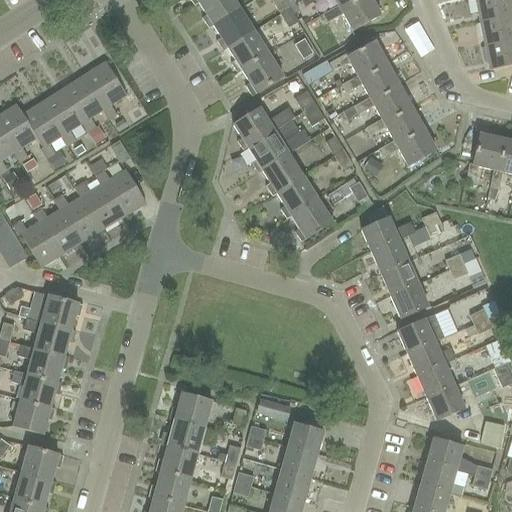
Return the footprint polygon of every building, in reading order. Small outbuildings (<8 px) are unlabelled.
[(211,27),(239,10),(232,0),(203,0),(197,4),(205,16),(201,19),(207,29),(211,27)] [(279,16),(289,10),(283,0),(274,0),(271,2),(279,16)] [(312,0),(314,2),(318,0),(332,0),(337,7),(338,10),(355,0),(312,0)] [(337,7),(321,16),(326,24),(341,16),(351,33),(380,17),(370,0),(355,0),(338,10),(337,7)] [(511,0),(475,0),(479,22),(511,15),(511,0)] [(226,49),(253,32),(239,10),(211,27),(219,39),(215,42),(222,52),(226,50),(226,49)] [(289,10),(279,16),(287,30),(297,24),(289,10)] [(511,41),(511,15),(479,22),(484,47),(511,41)] [(229,65),(236,75),(240,72),(267,55),(277,49),(264,29),(255,35),(253,32),(226,50),(233,62),(229,65)] [(302,61),(312,55),(304,41),(294,47),(302,61)] [(511,41),(484,47),(489,71),(511,66),(511,41)] [(345,56),(329,65),(333,73),(349,65),(356,78),(357,80),(386,65),(374,43),(346,59),(345,56)] [(244,87),(250,98),(282,78),(267,55),(240,72),(248,85),(244,87)] [(327,63),(303,76),(309,87),(333,73),(329,65),(327,63)] [(105,65),(84,78),(103,109),(100,111),(106,120),(115,115),(108,105),(124,95),(105,65)] [(356,78),(340,87),(345,95),(361,86),(369,100),(370,102),(398,87),(386,65),(357,80),(356,78)] [(84,78),(63,92),(82,123),(79,124),(86,134),(95,128),(88,119),(100,111),(103,109),(84,78)] [(369,100),(353,109),(357,117),(373,108),(380,121),(382,123),(409,108),(398,87),(370,102),(369,100)] [(63,92),(43,104),(63,135),(60,137),(66,146),(74,142),(68,132),(79,124),(82,123),(63,92)] [(302,115),(312,109),(303,95),(293,101),(302,115)] [(43,104),(23,117),(37,139),(43,147),(40,149),(47,160),(54,155),(48,145),(60,137),(63,135),(43,104)] [(17,107),(0,117),(0,126),(17,153),(14,155),(19,162),(27,157),(22,149),(37,139),(23,117),(17,107)] [(380,121),(364,130),(369,138),(385,129),(393,143),(394,146),(422,130),(409,108),(382,123),(380,121)] [(312,109),(302,115),(310,129),(320,123),(312,109)] [(272,133),(294,119),(288,110),(267,124),(258,110),(232,126),(240,139),(236,142),(243,153),(247,150),(246,150),(272,133)] [(0,126),(0,174),(7,170),(2,163),(14,155),(17,153),(0,126)] [(393,143),(377,152),(381,160),(397,151),(407,168),(434,153),(422,130),(394,146),(393,143)] [(261,172),(287,155),(306,143),(299,133),(280,145),(272,133),(246,150),(247,150),(254,162),(250,164),(257,175),(261,173),(261,172)] [(468,165),(464,183),(474,185),(477,168),(492,172),(495,172),(502,140),(478,134),(471,166),(468,165)] [(333,159),(343,153),(335,139),(324,145),(333,159)] [(492,172),(488,188),(497,190),(501,173),(511,175),(511,141),(502,140),(495,172),(492,172)] [(110,147),(121,164),(130,159),(119,141),(110,147)] [(343,153),(333,159),(341,173),(352,166),(343,153)] [(275,194),(302,178),(287,155),(261,172),(261,173),(269,185),(265,187),(271,197),(275,195),(275,194)] [(373,176),(380,166),(371,160),(364,170),(373,176)] [(105,170),(96,176),(102,187),(105,185),(125,216),(147,202),(128,171),(111,181),(105,170)] [(20,185),(14,175),(4,181),(10,192),(20,185)] [(290,217),(316,200),(302,178),(275,194),(275,195),(283,207),(279,210),(286,220),(290,218),(290,217)] [(85,183),(75,189),(81,199),(84,197),(103,229),(125,216),(105,185),(102,187),(91,193),(85,183)] [(357,204),(367,199),(358,185),(348,191),(357,204)] [(496,201),(499,192),(492,190),(489,200),(496,201)] [(63,196),(55,201),(61,211),(64,209),(83,241),(103,229),(84,197),(81,199),(69,206),(63,196)] [(300,243),(331,223),(316,200),(290,217),(290,218),(298,230),(294,232),(300,243)] [(42,209),(34,214),(40,224),(43,222),(62,254),(83,241),(64,209),(61,211),(48,219),(42,209)] [(425,229),(439,223),(435,213),(421,219),(425,229)] [(370,252),(397,240),(411,234),(407,224),(393,230),(387,217),(360,229),(370,252)] [(43,222),(40,224),(28,231),(22,221),(13,227),(20,237),(23,235),(42,267),(62,254),(43,222)] [(0,235),(9,229),(5,222),(0,224),(0,235)] [(439,223),(425,229),(429,238),(443,232),(439,223)] [(0,245),(14,237),(9,229),(0,235),(0,245)] [(0,252),(1,255),(18,244),(14,237),(0,245),(0,252)] [(379,274),(407,262),(397,240),(370,252),(379,274)] [(6,262),(23,252),(18,244),(1,255),(6,262)] [(23,252),(6,262),(10,270),(28,259),(23,252)] [(448,271),(463,265),(458,255),(444,262),(448,271)] [(481,274),(475,261),(466,265),(464,266),(468,276),(469,279),(481,274)] [(389,296),(416,285),(407,262),(379,274),(389,296)] [(463,265),(448,271),(453,281),(467,275),(463,265)] [(399,319),(426,307),(416,285),(389,296),(399,319)] [(10,307),(23,298),(17,288),(4,297),(10,307)] [(80,317),(83,305),(48,296),(41,322),(70,330),(71,329),(74,315),(80,317)] [(483,311),(468,317),(472,327),(487,321),(483,311)] [(444,338),(434,315),(395,333),(405,356),(433,344),(444,338)] [(76,330),(71,329),(70,330),(41,322),(28,319),(25,330),(38,333),(34,348),(64,355),(68,341),(73,342),(76,330)] [(487,321),(472,327),(477,336),(491,330),(487,321)] [(0,339),(11,342),(15,328),(4,325),(0,339)] [(0,356),(7,359),(11,342),(0,339),(0,356)] [(451,350),(438,355),(433,344),(405,356),(415,378),(443,366),(455,360),(451,350)] [(27,374),(57,381),(60,366),(66,368),(69,356),(64,355),(34,348),(33,350),(21,347),(18,358),(30,362),(27,374)] [(496,381),(511,375),(508,365),(492,372),(496,381)] [(452,388),(443,366),(415,378),(424,400),(452,388)] [(61,382),(57,381),(27,374),(20,399),(50,406),(53,393),(58,394),(61,382)] [(511,385),(511,375),(496,381),(501,391),(511,385)] [(458,400),(452,388),(424,400),(435,424),(462,411),(462,410),(471,406),(467,396),(458,400)] [(204,428),(211,402),(181,394),(177,410),(172,409),(169,420),(174,422),(174,421),(204,428)] [(54,408),(50,406),(20,399),(12,426),(42,434),(46,418),(51,420),(54,408)] [(256,415),(287,423),(291,409),(260,400),(256,415)] [(240,427),(244,411),(234,409),(229,424),(240,427)] [(197,454),(204,428),(174,421),(174,422),(170,435),(165,434),(162,446),(167,447),(197,454)] [(292,426),(286,449),(316,457),(322,434),(292,426)] [(263,442),(266,432),(250,428),(248,438),(263,442)] [(245,447),(260,452),(263,442),(248,438),(245,447)] [(0,460),(1,459),(0,459),(10,446),(1,439),(0,440),(0,460)] [(456,473),(462,449),(433,441),(426,464),(456,473)] [(223,461),(235,465),(239,449),(227,446),(223,461)] [(59,468),(63,456),(28,447),(21,473),(50,480),(54,467),(59,468)] [(190,481),(197,454),(167,447),(163,461),(158,459),(155,472),(160,473),(160,472),(190,481)] [(286,449),(279,471),(309,480),(316,457),(286,449)] [(230,480),(235,465),(223,461),(219,477),(230,480)] [(449,496),(456,473),(426,464),(420,487),(449,496)] [(475,478),(490,483),(492,473),(478,468),(475,478)] [(279,471),(273,494),(303,503),(309,480),(279,471)] [(183,507),(190,481),(160,472),(160,473),(156,487),(151,485),(148,498),(153,499),(183,507)] [(55,482),(50,480),(21,473),(13,499),(43,507),(47,493),(52,494),(55,482)] [(254,479),(237,474),(235,484),(252,489),(254,479)] [(487,493),(490,483),(475,478),(472,488),(487,493)] [(252,489),(235,484),(232,494),(249,499),(252,489)] [(419,511),(444,511),(449,496),(420,487),(413,510),(419,511)] [(273,494),(268,511),(300,511),(303,503),(273,494)] [(207,511),(218,511),(222,500),(211,497),(207,511)] [(47,511),(48,508),(43,507),(13,499),(9,511),(47,511)] [(181,511),(183,507),(153,499),(149,511),(146,511),(144,511),(143,511),(181,511)]
